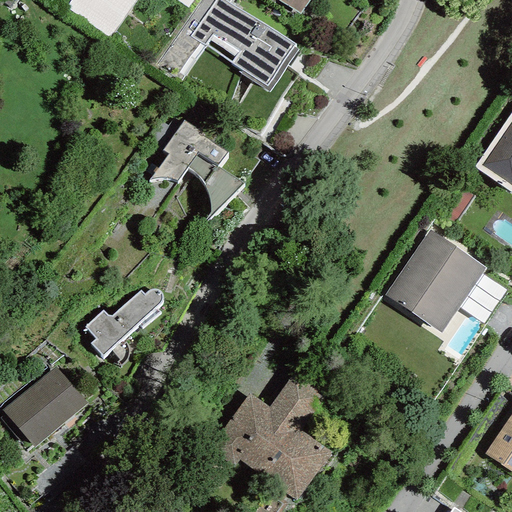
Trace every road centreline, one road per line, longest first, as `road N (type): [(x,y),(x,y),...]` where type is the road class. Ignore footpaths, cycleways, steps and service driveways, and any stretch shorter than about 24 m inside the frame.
road 1 (residential): [(407,0),(378,58),(38,511)]
road 2 (residential): [(391,511),(511,332)]
